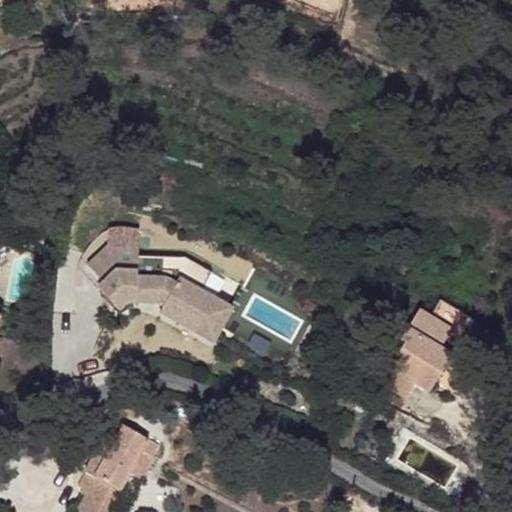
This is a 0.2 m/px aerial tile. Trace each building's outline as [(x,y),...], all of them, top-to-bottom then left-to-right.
[(136,232),(105,231),(105,248),(136,249),(136,232)] [(105,248),(86,267),(102,284),(97,289),(118,311),(126,303),(158,303),(162,305),(159,312),(198,333),(216,299),(200,291),(210,271),(182,257),(136,256),(136,249),(105,248)] [(231,307),(216,299),(198,333),(213,341),(231,307)] [(430,314),(420,308),(397,346),(402,349),(390,368),(416,384),(430,393),(454,353),(444,347),(455,330),(430,314)] [(406,400),(416,384),(390,368),(380,385),(406,400)] [(399,405),(394,414),(403,420),(409,411),(399,405)] [(88,454),(92,456),(77,485),(81,488),(79,492),(83,494),(75,508),(82,511),(117,511),(119,509),(114,506),(131,473),(141,478),(160,445),(123,426),(117,436),(103,428),(88,454)]
